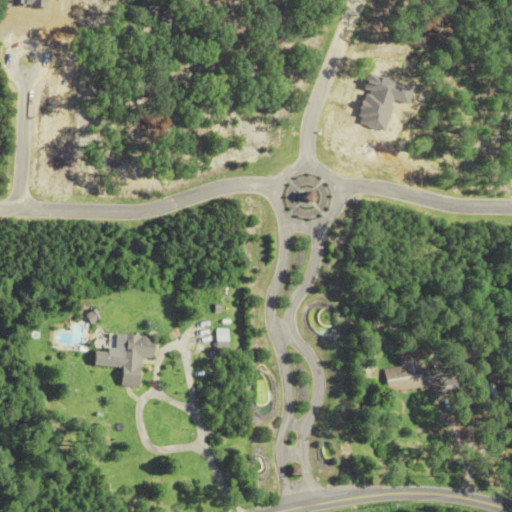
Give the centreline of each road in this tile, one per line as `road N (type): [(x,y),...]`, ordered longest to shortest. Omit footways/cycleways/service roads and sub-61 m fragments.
road 1 (residential): [(313,506),(302,447),(318,376),(290,321),(313,276),(322,227)]
road 2 (residential): [(290,226),(274,308),(289,374),(283,443),(291,510)]
road 3 (residential): [(0,210),(134,217),(258,188),(278,192)]
road 4 (tertiary): [(511,510),(468,497),(393,494),(282,511)]
road 5 (residential): [(334,217),(338,197),(329,178),(310,170),(283,182),(277,201),(290,226),(318,229),(334,217)]
road 6 (residential): [(357,0),(317,106),(310,170)]
road 7 (residential): [(338,197),(359,189),(511,207)]
road 8 (residential): [(25,61),(22,211)]
